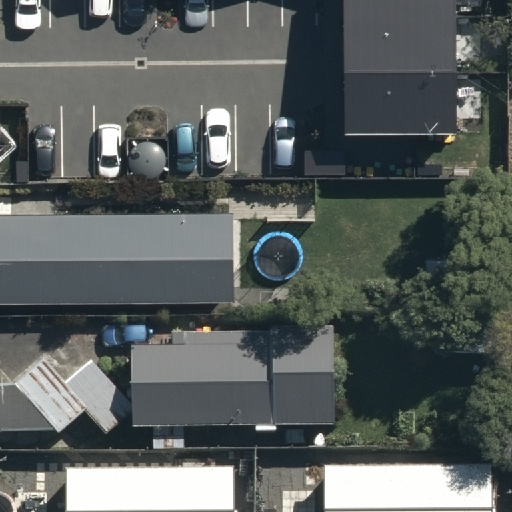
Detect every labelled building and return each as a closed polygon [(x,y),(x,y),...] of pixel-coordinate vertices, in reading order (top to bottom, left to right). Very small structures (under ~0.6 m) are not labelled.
[(454,0),(345,0),(347,133),(455,132),(454,0)] [(0,310),(238,307),(237,218),(0,220),(0,310)] [(471,250),(425,250),(425,293),(472,292),(471,250)] [(446,308),(445,347),(495,349),(497,310),(446,308)] [(334,327),(182,329),(182,345),(134,346),(134,424),(334,422),(334,327)] [(129,418),(64,352),(14,400),(60,448),(86,423),(104,442),(129,418)] [(493,511),(493,464),(325,465),(325,511),(493,511)] [(233,511),(233,466),(66,467),(65,511),(233,511)]
